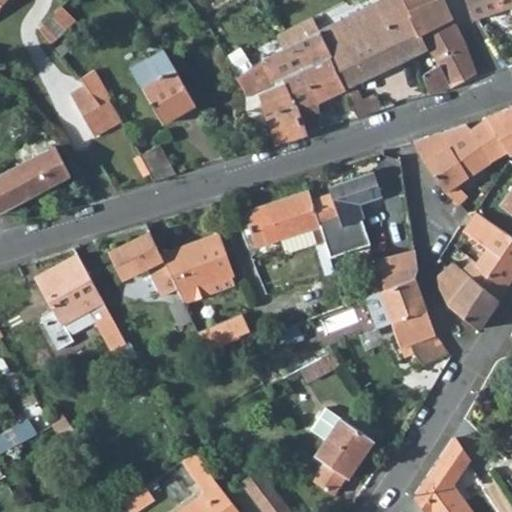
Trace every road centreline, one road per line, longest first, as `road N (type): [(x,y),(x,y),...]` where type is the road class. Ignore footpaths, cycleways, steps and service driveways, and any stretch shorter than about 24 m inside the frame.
road 1 (tertiary): [(503,94),(0,254)]
road 2 (residential): [(378,511),(511,300)]
road 3 (unknown): [(138,212),(44,0)]
